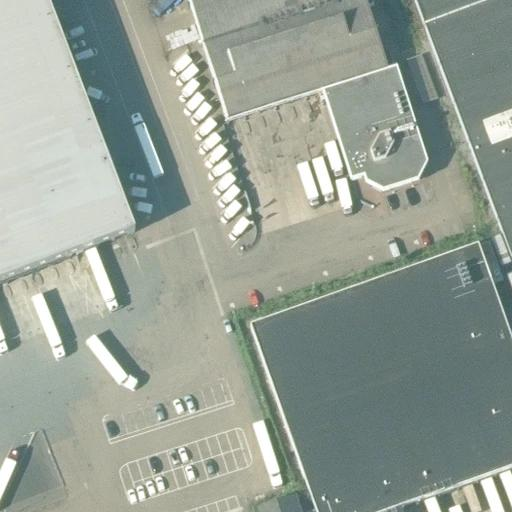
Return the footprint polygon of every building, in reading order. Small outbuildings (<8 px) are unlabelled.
[(0,0),(0,284),(134,234),(132,230),(44,0),(0,0)] [(187,0),(190,8),(191,12),(195,25),(222,110),(227,124),(231,123),(323,94),(322,94),(388,73),(388,72),(383,56),(376,35),(364,0),(187,0)] [(413,0),(424,29),(502,0),(413,0)] [(511,0),(502,0),(424,29),(511,264),(511,0)] [(323,94),(351,182),(363,178),(365,185),(381,193),(384,194),(392,192),(391,190),(417,181),(426,164),(395,70),(388,72),(388,73),(322,94),(323,94)] [(250,328),(314,511),(400,511),(400,510),(511,470),(511,344),(491,287),(502,283),(488,244),(477,248),(477,247),(250,328)] [(501,313),(511,309),(511,307),(505,287),(493,291),(501,313)] [(261,511),(299,511),(296,501),(261,511)]
